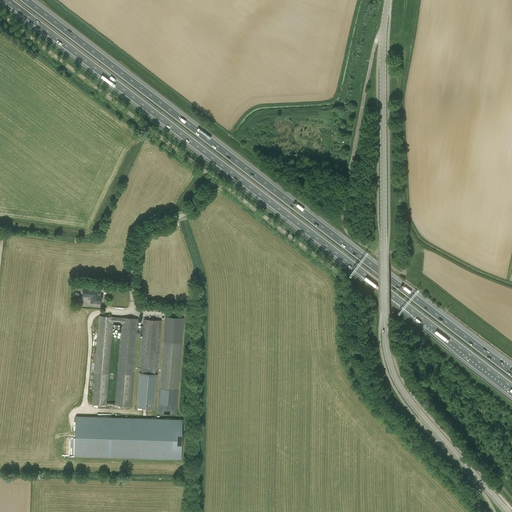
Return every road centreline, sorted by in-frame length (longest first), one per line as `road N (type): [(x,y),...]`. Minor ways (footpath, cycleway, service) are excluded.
road 1 (motorway): [(6,0),(511,388)]
road 2 (motorway): [(511,373),(25,0)]
road 3 (unclassified): [(507,511),(410,402),(387,356),(388,0)]
road 4 (unclassified): [(484,511),(359,378),(339,274),(216,179)]
road 5 (unclassified): [(132,276),(180,279),(173,511)]
road 6 (track): [(383,33),(373,48),(343,224),(403,276)]
road 7 (unclassified): [(216,179),(0,13)]
road 8 (unclassified): [(216,179),(187,212),(140,233),(132,276)]
road 9 (unclassified): [(0,269),(132,276)]
